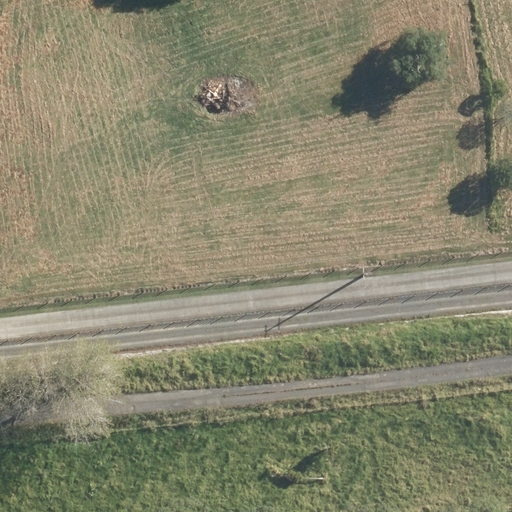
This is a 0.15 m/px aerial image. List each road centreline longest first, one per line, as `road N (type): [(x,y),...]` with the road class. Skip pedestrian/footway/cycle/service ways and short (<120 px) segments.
road 1 (track): [(511,274),(0,330)]
road 2 (track): [(511,301),(0,357)]
road 3 (track): [(0,426),(511,374)]
